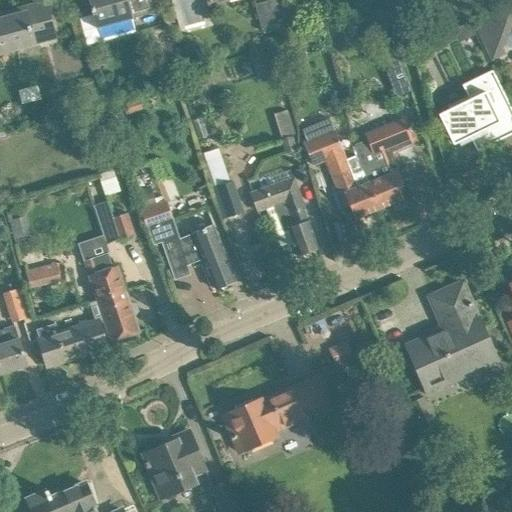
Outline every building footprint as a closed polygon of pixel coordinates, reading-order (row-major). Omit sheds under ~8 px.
[(88,0),(92,14),(80,17),(87,43),(135,31),(132,19),(133,18),(132,18),(153,12),(150,0),(88,0)] [(206,0),(210,13),(216,11),(214,3),(227,0),(206,0)] [(266,0),(266,1),(254,4),(262,31),(287,24),(280,0),(266,0)] [(0,13),(0,50),(54,36),(45,2),(24,8),(25,12),(2,18),(1,14),(0,13)] [(393,23),(389,5),(373,11),(377,28),(393,23)] [(474,25),(491,61),(506,54),(503,48),(508,37),(510,25),(511,23),(511,12),(510,8),(474,25)] [(461,36),(474,31),(469,20),(456,25),(461,36)] [(173,52),(178,69),(191,66),(185,48),(173,52)] [(477,151),(507,136),(500,122),(511,115),(511,109),(494,71),(464,86),(470,99),(441,113),(455,143),(470,136),(477,151)] [(179,83),(184,96),(190,94),(190,96),(210,88),(204,73),(179,83)] [(79,80),(80,85),(72,87),(73,91),(51,97),(54,112),(77,106),(77,107),(99,102),(94,81),(93,81),(92,77),(79,80)] [(364,170),(369,181),(368,181),(379,208),(403,199),(398,185),(402,183),(391,154),(383,157),(381,153),(413,140),(404,119),(365,134),(366,137),(353,142),(358,154),(364,170)] [(313,164),(326,159),(343,152),(334,130),(307,140),(304,142),(313,164)] [(293,136),(281,139),(285,153),(297,150),(293,136)] [(364,170),(358,154),(345,160),(343,152),(326,159),(332,174),(345,207),(349,205),(355,218),(379,208),(368,181),(369,181),(364,170)] [(294,168),(298,177),(308,173),(305,164),(294,168)] [(102,185),(116,180),(112,168),(98,173),(102,185)] [(286,230),(292,246),(294,246),(298,256),(319,248),(290,169),(267,178),(271,187),(250,194),(256,210),(274,204),(283,231),(286,230)] [(233,181),(213,188),(223,216),(243,209),(233,181)] [(138,189),(142,203),(155,199),(150,185),(138,189)] [(120,239),(107,201),(93,205),(106,243),(120,239)] [(145,209),(141,210),(148,228),(154,243),(161,241),(175,278),(189,273),(185,264),(203,257),(204,260),(208,270),(215,288),(236,280),(229,262),(214,224),(178,238),(165,202),(157,205),(145,209)] [(127,213),(113,218),(120,239),(120,240),(135,235),(127,213)] [(14,239),(31,235),(26,215),(9,219),(14,239)] [(89,275),(97,300),(126,290),(118,265),(113,267),(108,252),(84,260),(89,275)] [(25,270),(29,287),(61,280),(59,273),(64,272),(62,261),(56,263),(56,262),(25,270)] [(407,346),(426,388),(430,397),(450,388),(449,386),(498,363),(495,357),(462,282),(430,297),(445,330),(434,335),(434,334),(407,346)] [(20,289),(5,293),(4,293),(12,322),(25,319),(26,323),(32,321),(23,288),(20,289)] [(97,300),(90,302),(95,320),(98,319),(99,323),(104,321),(111,341),(140,332),(134,315),(139,311),(136,303),(130,302),(126,290),(97,300)] [(37,330),(39,338),(38,339),(47,366),(107,347),(99,323),(98,319),(95,320),(58,332),(55,324),(37,330)] [(15,325),(0,329),(0,372),(0,373),(27,364),(15,325)] [(334,345),(343,365),(355,360),(346,340),(334,345)] [(230,437),(231,439),(233,438),(240,452),(252,446),(253,448),(269,441),(268,439),(276,436),(273,430),(306,416),(304,410),(329,399),(319,376),(262,401),(261,399),(233,411),(240,429),(230,437)] [(172,441),(143,453),(146,461),(144,462),(159,499),(197,483),(194,475),(205,470),(189,430),(171,437),(172,441)] [(212,487),(222,511),(242,511),(229,480),(212,487)] [(122,511),(121,509),(115,511),(95,511),(92,505),(94,505),(84,483),(51,497),(47,490),(28,498),(33,511),(122,511)]
